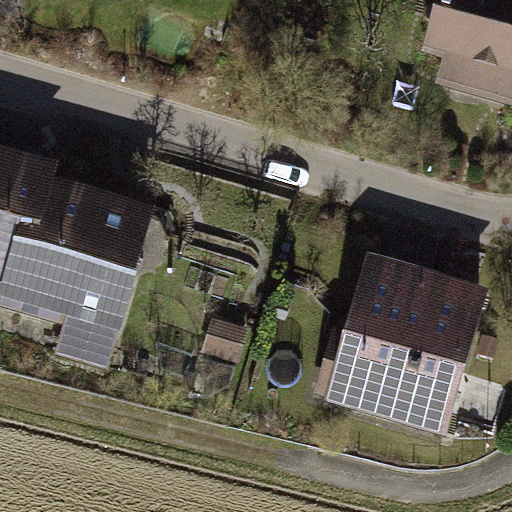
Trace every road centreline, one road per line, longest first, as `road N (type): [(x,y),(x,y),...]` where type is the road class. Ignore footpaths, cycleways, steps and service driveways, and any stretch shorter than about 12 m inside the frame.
road 1 (residential): [(511,232),(0,83)]
road 2 (track): [(0,399),(292,472)]
